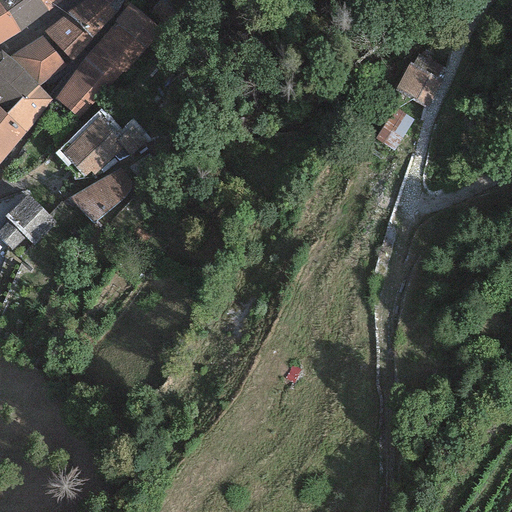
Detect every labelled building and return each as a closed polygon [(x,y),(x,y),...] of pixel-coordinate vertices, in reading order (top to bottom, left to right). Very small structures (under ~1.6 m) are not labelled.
[(0,0),(0,44),(20,31),(1,0),(0,0)] [(1,0),(20,31),(46,11),(40,0),(1,0)] [(40,0),(46,11),(59,0),(40,0)] [(128,2),(126,0),(83,0),(65,13),(42,31),(71,62),(128,2)] [(129,5),(113,24),(144,48),(160,30),(129,5)] [(75,70),(55,99),(78,119),(144,48),(113,24),(75,70)] [(42,36),(8,58),(38,87),(66,67),(42,36)] [(0,50),(0,107),(25,131),(53,101),(38,87),(8,58),(0,50)] [(413,62),(408,61),(394,85),(425,103),(439,78),(436,76),(443,66),(418,52),(413,62)] [(0,107),(0,162),(25,131),(0,107)] [(413,118),(394,107),(377,135),(396,146),(413,118)] [(119,130),(101,111),(58,150),(83,177),(89,172),(92,175),(122,148),(129,157),(149,139),(130,119),(119,130)] [(147,153),(129,168),(143,184),(161,169),(147,153)] [(136,189),(119,167),(70,198),(94,224),(136,189)] [(56,226),(27,195),(3,217),(8,223),(0,230),(0,239),(11,251),(25,238),(33,247),(56,226)]
